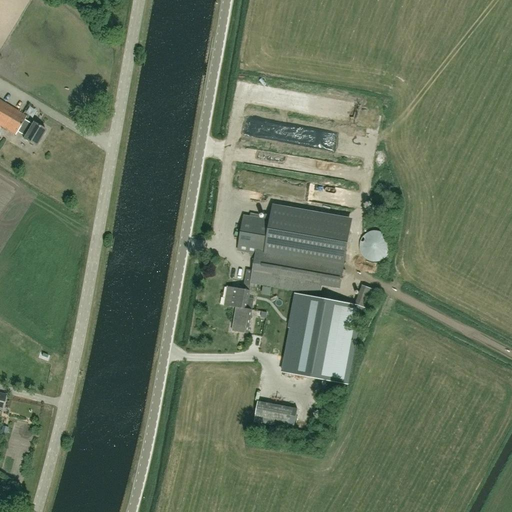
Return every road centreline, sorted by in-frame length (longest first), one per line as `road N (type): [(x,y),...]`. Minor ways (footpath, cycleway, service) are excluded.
road 1 (unclassified): [(37,511),(99,229),(137,0)]
road 2 (tertiary): [(131,511),(225,0)]
